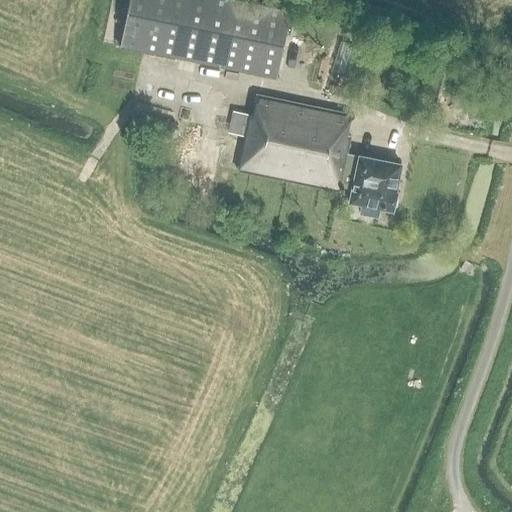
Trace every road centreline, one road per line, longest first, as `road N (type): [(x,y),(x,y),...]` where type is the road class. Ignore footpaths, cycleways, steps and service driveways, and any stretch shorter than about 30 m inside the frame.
road 1 (unclassified): [(511,265),(452,456),(468,511)]
road 2 (track): [(175,77),(128,109),(83,182)]
